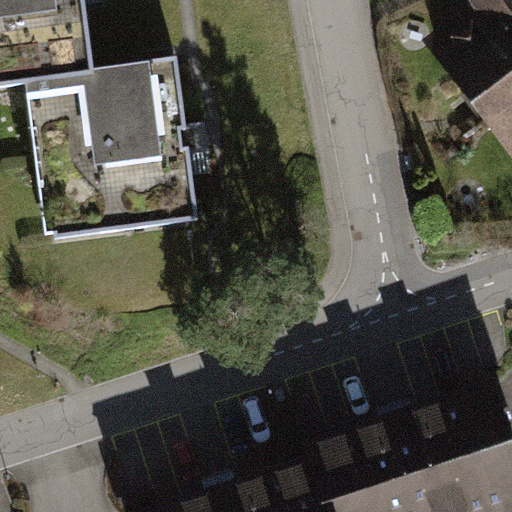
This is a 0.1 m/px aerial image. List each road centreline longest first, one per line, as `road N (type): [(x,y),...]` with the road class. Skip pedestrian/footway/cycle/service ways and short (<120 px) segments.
road 1 (residential): [(0,454),(392,319)]
road 2 (residential): [(333,0),(392,319)]
road 3 (residential): [(392,319),(511,280)]
